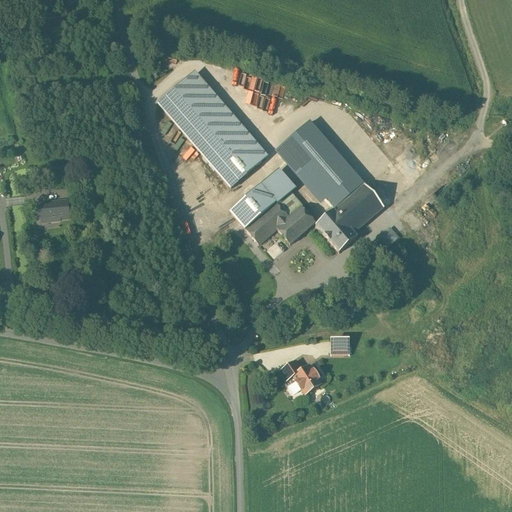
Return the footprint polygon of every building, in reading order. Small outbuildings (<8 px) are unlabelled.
[(261,163),(189,79),(158,105),(230,189),(261,163)] [(354,175),(308,123),(281,147),(326,199),(331,195),(354,175)] [(363,185),(354,175),(331,195),(340,205),(363,185)] [(275,204),(275,203),(276,204),(288,193),(273,176),(260,187),(275,204)] [(363,185),(340,205),(315,227),(338,253),(357,238),(353,234),(383,209),(363,185)] [(244,230),(275,204),(260,187),(230,213),(244,230)] [(276,204),(289,218),(301,208),(288,193),(276,204)] [(66,202),(51,204),(51,205),(37,206),(38,220),(48,219),(48,222),(60,221),(60,220),(68,219),(66,202)] [(276,204),(275,203),(275,204),(244,230),(258,246),(276,230),(289,218),(276,204)] [(314,223),(301,208),(289,218),(276,230),(281,236),(289,245),(314,223)] [(391,226),(381,237),(391,247),(401,237),(391,226)] [(263,252),(279,238),(275,234),(259,247),(263,252)] [(271,261),(289,245),(281,236),(279,238),(263,252),(271,261)] [(348,340),(330,340),(330,357),(349,357),(348,340)] [(293,377),(301,371),(295,362),(280,372),(286,382),(293,377)] [(301,371),(293,377),(297,382),(295,383),(300,391),(302,390),(305,395),(320,385),(316,380),(318,379),(318,378),(317,379),(313,372),(313,371),(311,372),(308,367),(301,371)]
